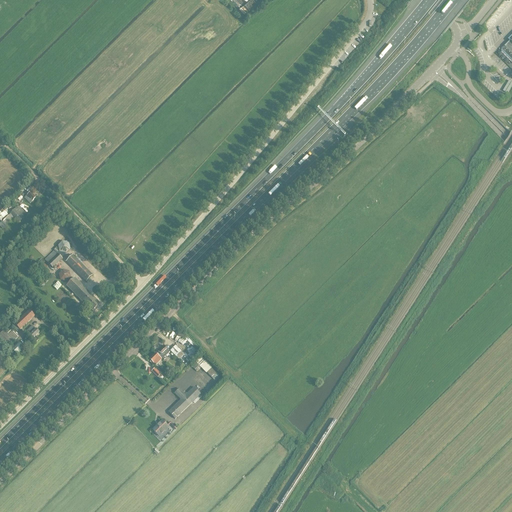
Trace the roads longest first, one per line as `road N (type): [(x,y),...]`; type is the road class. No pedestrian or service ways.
road 1 (motorway): [(0,463),(450,0)]
road 2 (motorway): [(431,0),(346,98),(0,445)]
road 3 (unclassified): [(0,483),(226,257),(428,73)]
road 4 (unclassified): [(0,427),(204,215),(363,25),(370,0)]
road 5 (track): [(304,444),(171,312)]
